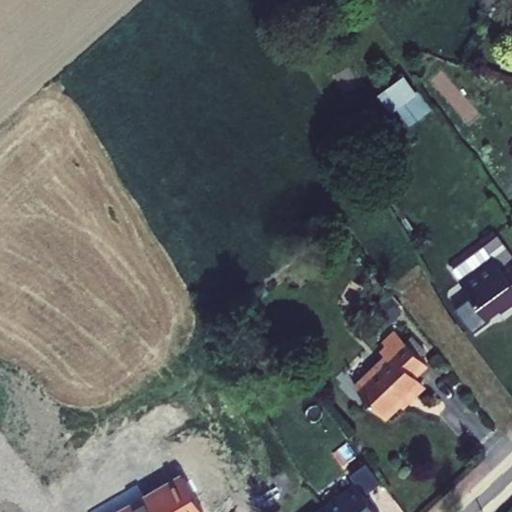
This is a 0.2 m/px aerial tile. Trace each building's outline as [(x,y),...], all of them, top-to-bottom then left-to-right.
[(423,116),(408,94),(397,103),(412,123),(423,116)] [(506,309),(511,304),(511,257),(497,238),(453,269),(461,278),(459,280),(487,317),(503,305),(506,309)] [(390,324),(401,314),(388,297),(377,307),(390,324)] [(415,375),(426,364),(396,332),(383,344),(387,347),(381,353),(385,357),(356,387),(385,418),(399,405),(422,382),(415,375)] [(183,361),(65,417),(76,440),(194,384),(183,361)] [(404,409),(426,387),(422,382),(399,405),(404,409)] [(163,439),(184,479),(204,511),(205,511),(267,475),(226,404),(163,439)] [(204,511),(184,479),(127,511),(204,511)] [(375,511),(356,486),(324,510),(325,511),(375,511)]
